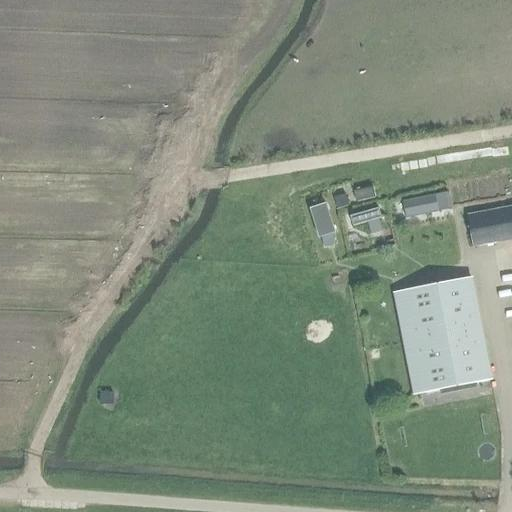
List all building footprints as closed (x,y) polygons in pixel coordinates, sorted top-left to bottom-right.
[(447,193),(403,201),(406,218),(451,209),(447,193)] [(345,194),(334,198),(337,209),(349,206),(345,194)] [(289,245),(305,240),(299,221),(302,220),(296,204),(277,210),(289,245)] [(319,237),(334,233),(325,205),(311,210),(319,237)] [(511,207),(467,216),(473,247),(511,240),(511,207)] [(350,217),(353,227),(381,219),(378,209),(350,217)] [(256,223),(259,222),(255,211),(238,216),(250,255),(265,251),(256,223)] [(490,380),(472,280),(406,292),(424,392),(490,380)]
